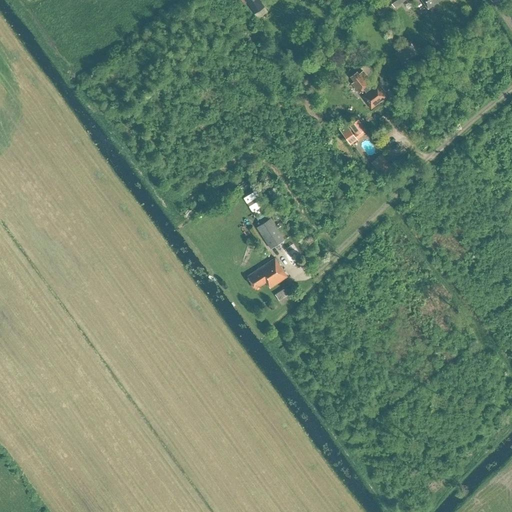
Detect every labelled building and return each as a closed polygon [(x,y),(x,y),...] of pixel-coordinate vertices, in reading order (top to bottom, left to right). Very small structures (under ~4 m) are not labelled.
[(260,0),(245,0),(254,13),(265,6),(260,0)] [(382,0),(373,7),(379,15),(390,7),(385,0),(382,0)] [(402,64),(417,53),(413,48),(403,55),(399,49),(394,53),(402,64)] [(362,95),(371,107),(386,96),(377,84),(371,89),(369,86),(371,84),(366,78),(368,77),(363,70),(359,73),(357,71),(351,76),(354,81),(352,82),(359,92),(364,89),(366,92),(362,95)] [(356,135),(365,128),(358,119),(349,125),(356,135)] [(345,123),(339,128),(349,142),(355,137),(345,123)] [(381,153),(371,162),(381,174),(391,165),(381,153)] [(258,188),(244,197),(255,215),(269,206),(258,188)] [(270,248),(285,239),(271,218),(257,227),(270,248)] [(270,287),(287,276),(275,257),(247,276),(256,288),(266,281),(270,287)] [(293,282),(282,292),(287,298),(298,289),(293,282)]
